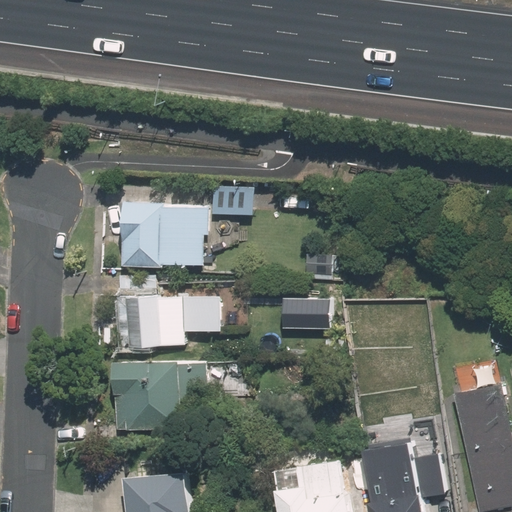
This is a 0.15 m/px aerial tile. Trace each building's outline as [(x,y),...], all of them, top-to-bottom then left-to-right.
[(254,186),(214,185),(213,213),(253,214),(254,186)] [(208,221),(209,205),(168,204),(168,202),(123,201),(120,263),(165,265),(165,262),(202,264),(204,221),(208,221)] [(349,252),(307,253),(308,276),(350,276),(349,252)] [(161,296),(160,271),(122,272),(124,344),(188,342),(187,328),(201,328),(201,315),(221,315),(221,301),(187,302),(187,296),(161,296)] [(444,317),(448,342),(465,339),(461,314),(444,317)] [(186,360),(119,358),(117,426),(184,428),(186,360)] [(511,416),(505,380),(458,390),(481,508),(511,502),(511,416)] [(348,491),(343,459),(281,467),(284,486),(281,487),(284,511),(354,511),(351,490),(348,491)] [(411,478),(408,460),(378,464),(383,501),(377,502),(378,511),(434,511),(432,494),(429,494),(426,476),(411,478)] [(191,511),(189,475),(129,479),(131,511),(191,511)]
